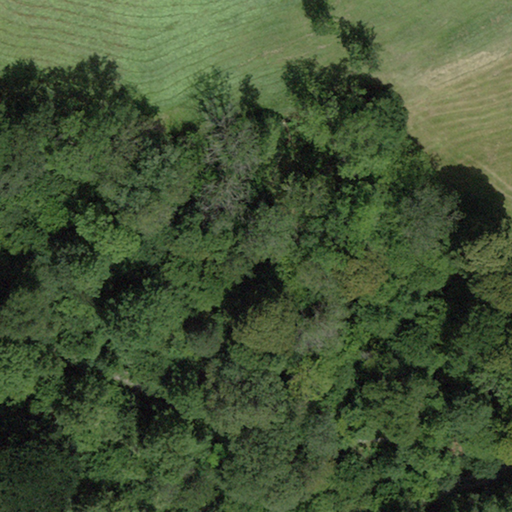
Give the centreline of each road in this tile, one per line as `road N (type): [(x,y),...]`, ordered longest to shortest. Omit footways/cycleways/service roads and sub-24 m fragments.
road 1 (track): [(380,511),(365,487),(0,320)]
road 2 (primary): [(0,345),(205,511)]
